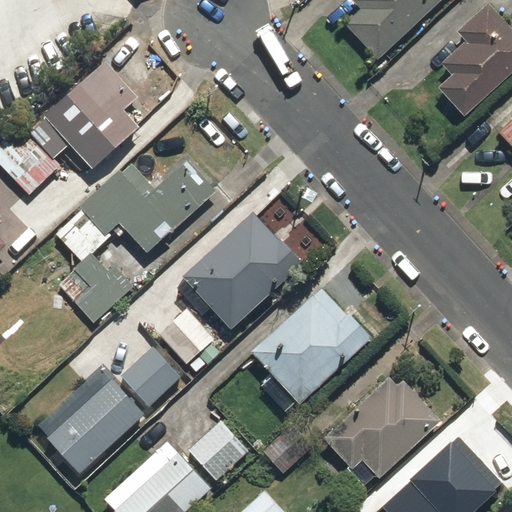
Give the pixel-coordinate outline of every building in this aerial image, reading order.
[(356,0),(363,8),(348,22),(381,58),(444,0),(356,0)] [(443,61),(455,74),(441,87),(466,115),(511,74),(511,21),(493,0),(460,30),(468,40),(443,61)] [(0,162),(31,196),(65,165),(58,158),(74,143),(96,168),(143,124),(128,107),(140,96),(106,59),(0,156),(0,162)] [(0,107),(0,129),(11,119),(0,107)] [(511,139),(511,119),(502,129),(511,139)] [(0,256),(11,268),(42,239),(0,194),(0,256)] [(258,210),(186,274),(234,327),(305,263),(258,210)] [(97,253),(64,284),(98,321),(139,282),(110,252),(103,259),(97,253)] [(306,402),(378,333),(354,309),(350,313),(324,286),(257,351),(306,402)] [(160,331),(189,364),(201,353),(210,364),(228,348),(189,305),(160,331)] [(152,405),(185,374),(157,345),(119,381),(104,365),(40,425),(87,475),(156,410),(152,405)] [(403,384),(395,376),(329,437),(357,467),(366,459),(380,475),(443,416),(409,380),(403,384)] [(255,444),(227,416),(191,450),(218,479),(255,444)] [(317,445),(296,421),(264,448),(285,473),(317,445)] [(475,511),(507,482),(462,435),(386,506),(391,511),(475,511)] [(186,511),(216,484),(173,439),(110,498),(123,511),(186,511)] [(288,511),(291,510),(270,487),(243,511),(288,511)]
